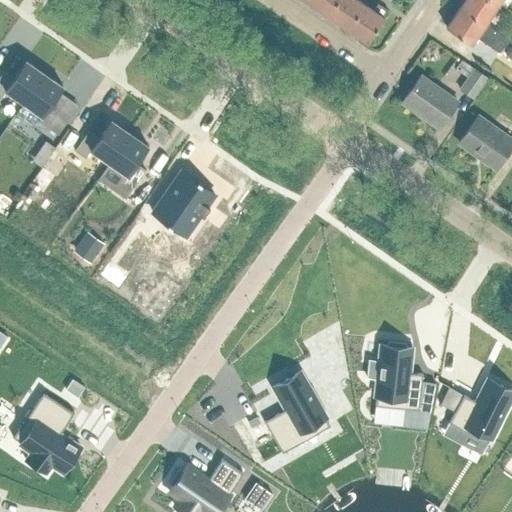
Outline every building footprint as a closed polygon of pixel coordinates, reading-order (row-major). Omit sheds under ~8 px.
[(305,0),(325,13),(334,0),(305,0)] [(334,0),(325,13),(346,27),(362,2),(360,0),(334,0)] [(496,0),(461,0),(459,4),(484,22),(498,1),(496,0)] [(373,8),(362,2),(346,27),(367,41),(388,9),(377,2),(373,8)] [(484,22),(459,4),(445,25),(470,42),(474,35),(497,51),(502,44),(511,51),(511,50),(511,40),(508,38),(497,31),(484,22)] [(511,28),(503,22),(497,31),(508,38),(511,31),(511,28)] [(454,66),(466,74),(473,65),(461,57),(454,66)] [(2,70),(0,72),(0,95),(4,90),(22,102),(43,72),(24,59),(12,77),(2,70)] [(473,65),(466,74),(458,87),(472,97),(487,75),(473,65)] [(43,72),(22,102),(40,115),(37,120),(56,134),(63,124),(44,110),(57,90),(61,85),(43,72)] [(457,100),(420,74),(401,100),(438,126),(457,100)] [(511,143),(511,139),(477,114),(458,141),(495,167),(511,143)] [(87,129),(73,150),(84,157),(89,149),(107,162),(128,132),(109,119),(97,136),(87,129)] [(107,162),(96,178),(124,197),(130,189),(144,169),(134,162),(146,145),(128,132),(107,162)] [(47,156),(54,147),(44,140),(37,150),(47,156)] [(179,170),(151,210),(166,221),(164,223),(168,226),(170,224),(185,235),(199,214),(201,215),(202,214),(200,213),(205,205),(207,207),(208,206),(206,204),(213,194),(199,183),(200,181),(196,178),(194,180),(179,170)] [(177,290),(163,281),(153,295),(166,305),(177,290)] [(367,358),(365,376),(375,377),(373,394),(374,394),(373,404),(404,407),(417,409),(420,380),(421,372),(408,370),(411,345),(404,344),(404,340),(386,338),(385,342),(379,342),(377,359),(367,358)] [(283,407),(262,419),(281,451),(328,424),(323,416),(325,415),(299,369),(271,385),(283,407)] [(452,410),(447,421),(486,441),(489,436),(490,437),(511,393),(511,389),(485,375),(474,398),(462,392),(452,410)] [(420,380),(417,409),(429,410),(434,383),(420,380)] [(447,385),(438,403),(452,410),(462,392),(447,385)] [(42,390),(11,435),(19,440),(18,442),(29,450),(24,458),(45,472),(50,464),(61,471),(79,445),(58,431),(72,410),(42,390)] [(171,483),(167,489),(178,497),(173,505),(183,511),(198,511),(199,511),(215,511),(228,493),(227,492),(241,472),(220,457),(206,477),(185,463),(181,469),(178,466),(167,481),(171,483)]
